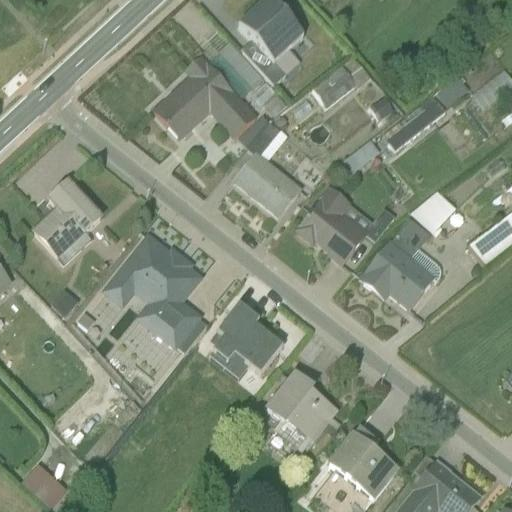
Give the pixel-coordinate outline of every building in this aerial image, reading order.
[(260,76),(294,46),(259,6),(225,35),(260,76)] [(226,148),(249,126),(194,65),(176,82),(181,87),(145,119),(174,151),(204,124),(226,148)] [(291,100),(309,120),(341,92),(323,72),(291,100)] [(465,119),(500,99),(489,80),(454,100),(465,119)] [(438,85),(418,103),(431,118),(451,100),(438,85)] [(247,112),(256,128),(271,120),(262,104),(247,112)] [(368,166),(431,122),(420,106),(357,151),(368,166)] [(364,129),(379,126),(375,106),(359,110),(364,129)] [(274,115),(280,127),(296,119),(290,107),(274,115)] [(354,149),(325,173),(337,187),(366,163),(354,149)] [(225,189),(276,229),(299,200),(248,160),(225,189)] [(52,270),(94,231),(56,191),(14,230),(52,270)] [(290,238),(335,275),(360,244),(335,224),(343,216),(322,199),(290,238)] [(416,245),(440,219),(419,199),(395,224),(416,245)] [(511,236),(496,217),(452,255),(469,274),(511,237),(511,236)] [(128,328),(168,360),(195,328),(176,313),(196,288),(140,242),(92,301),(115,319),(126,305),(139,315),(128,328)] [(354,288),(398,322),(426,286),(381,252),(354,288)] [(50,299),(35,313),(49,328),(64,314),(50,299)] [(248,385),(271,357),(243,335),(247,330),(227,313),(204,341),(212,348),(203,360),(217,372),(223,364),(248,385)] [(511,375),(498,387),(511,405),(511,375)] [(256,416),(304,453),(329,420),(282,383),(256,416)] [(368,511),(369,511),(391,481),(340,444),(317,475),(368,511)] [(468,511),(474,506),(425,469),(393,511),(468,511)] [(8,491),(34,511),(46,511),(56,500),(23,473),(8,491)]
